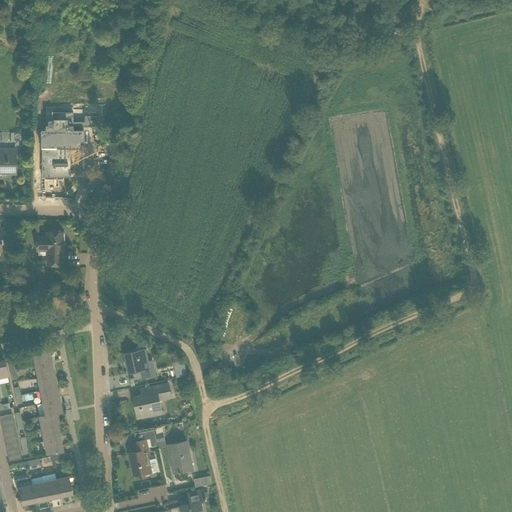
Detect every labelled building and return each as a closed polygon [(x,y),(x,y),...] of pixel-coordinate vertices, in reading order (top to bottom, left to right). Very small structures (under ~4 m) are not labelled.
[(46,129),(41,129),(41,147),(42,147),(43,147),(44,152),(42,152),(42,167),(42,177),(66,177),(66,167),(66,165),(67,165),(67,164),(65,164),(65,163),(58,163),(58,147),(65,146),(84,146),(84,128),(73,128),(73,123),(67,123),(67,117),(52,117),(52,119),(48,119),(48,124),(46,124),(46,129)] [(16,150),(0,150),(0,172),(2,173),(2,170),(16,170),(16,160),(16,150)] [(37,237),(37,247),(37,249),(47,248),(47,265),(53,265),(63,265),(63,253),(61,253),(61,244),(62,244),(62,233),(47,233),(47,237),(37,237)] [(142,380),(155,377),(152,360),(147,361),(145,349),(124,353),(128,373),(140,371),(142,380)] [(32,353),(34,363),(35,366),(52,362),(49,350),(32,353)] [(0,377),(8,376),(5,359),(0,359),(0,377)] [(55,375),(52,362),(35,366),(37,378),(55,375)] [(57,387),(55,375),(37,378),(40,391),(57,387)] [(154,386),(155,393),(133,397),(137,418),(149,415),(148,412),(159,410),(160,413),(161,413),(158,400),(171,397),(168,384),(154,386)] [(60,399),(57,387),(40,391),(43,403),(60,399)] [(62,412),(60,399),(43,403),(45,415),(56,413),(62,412)] [(58,426),(56,413),(45,415),(38,416),(41,429),(58,426)] [(14,424),(13,418),(0,420),(2,426),(14,424)] [(15,430),(14,424),(2,426),(3,432),(15,430)] [(61,438),(58,426),(41,429),(44,442),(61,438)] [(16,435),(15,430),(3,432),(4,438),(16,435)] [(18,441),(16,435),(4,438),(5,444),(18,441)] [(64,450),(61,438),(44,442),(46,454),(64,450)] [(135,452),(130,453),(133,466),(131,467),(133,476),(151,472),(157,470),(155,459),(148,460),(147,456),(146,456),(144,447),(147,447),(146,439),(135,441),(133,442),(135,452)] [(19,447),(18,441),(5,444),(6,450),(19,447)] [(186,441),(167,445),(170,459),(172,458),(173,463),(171,463),(173,473),(178,472),(178,473),(180,473),(180,472),(192,469),(192,468),(190,468),(189,461),(191,461),(186,441)] [(20,453),(19,447),(6,450),(8,456),(20,453)] [(21,459),(20,453),(8,456),(9,462),(21,459)] [(72,494),(69,476),(56,479),(60,496),(72,494)] [(212,483),(210,476),(193,479),(195,487),(212,483)] [(60,496),(56,479),(44,482),(47,499),(60,496)] [(47,499),(44,482),(31,484),(35,501),(47,499)] [(35,501),(31,484),(19,487),(22,504),(35,501)] [(190,504),(181,506),(179,500),(169,502),(171,511),(201,511),(200,502),(205,501),(203,490),(187,493),(190,504)]
